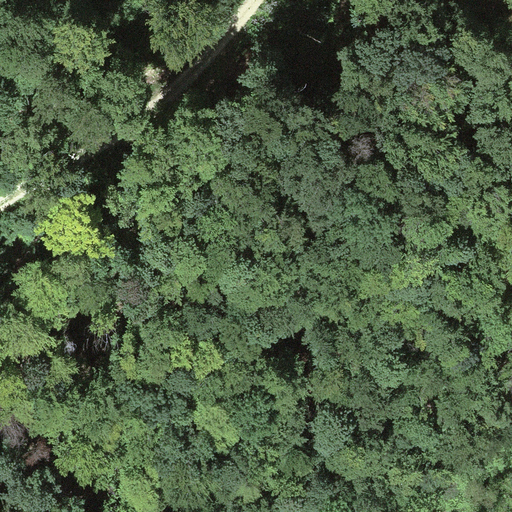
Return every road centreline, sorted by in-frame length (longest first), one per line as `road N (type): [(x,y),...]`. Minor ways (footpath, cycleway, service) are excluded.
road 1 (track): [(258,0),(141,119),(0,205)]
road 2 (track): [(0,129),(178,84)]
